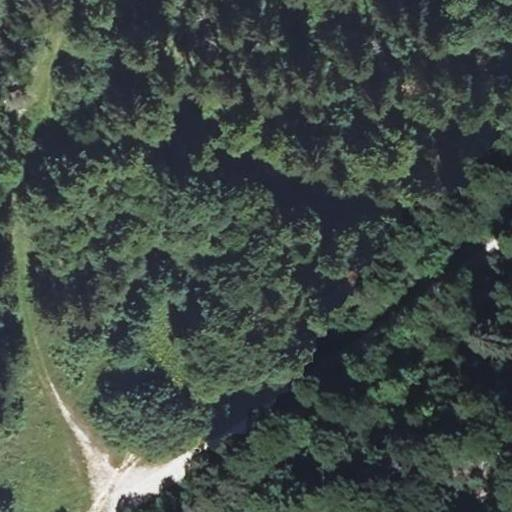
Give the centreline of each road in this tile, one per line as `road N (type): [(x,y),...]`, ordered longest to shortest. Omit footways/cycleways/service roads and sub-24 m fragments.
road 1 (track): [(72,0),(34,182),(32,311),(54,392),(120,500)]
road 2 (track): [(120,500),(222,441),(422,303),(511,228)]
road 3 (track): [(347,511),(432,487),(511,495)]
